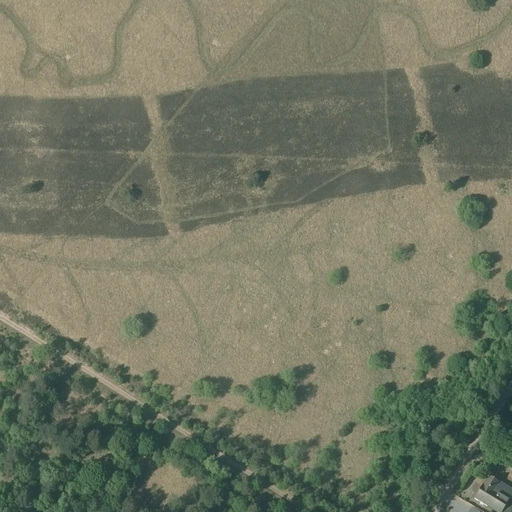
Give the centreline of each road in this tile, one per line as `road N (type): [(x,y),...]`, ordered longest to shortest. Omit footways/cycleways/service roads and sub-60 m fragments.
road 1 (track): [(309,511),(0,318)]
road 2 (unclassified): [(511,387),(435,511)]
